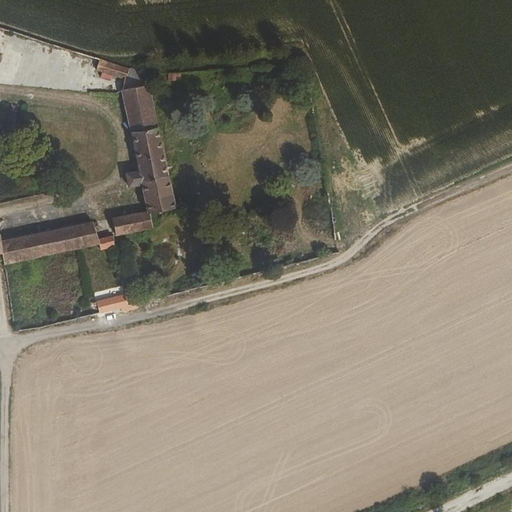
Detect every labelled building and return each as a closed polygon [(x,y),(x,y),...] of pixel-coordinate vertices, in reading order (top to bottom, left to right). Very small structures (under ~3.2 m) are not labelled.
[(38,44),(34,57),(45,60),(49,47),(38,44)] [(14,69),(20,71),(25,55),(19,53),(14,69)] [(88,76),(17,70),(16,89),(90,95),(94,63),(92,63),(88,76)] [(130,74),(98,64),(96,75),(127,85),(130,74)] [(167,80),(181,80),(180,71),(167,72),(167,80)] [(130,74),(127,85),(146,91),(144,79),(130,74)] [(155,134),(146,91),(119,97),(128,139),(155,134)] [(143,215),(106,222),(109,239),(147,232),(144,217),(170,213),(155,134),(128,139),(135,176),(120,179),(123,195),(138,192),(143,215)] [(0,260),(1,265),(92,247),(87,227),(0,244),(0,260)] [(160,296),(141,299),(143,308),(162,305),(160,296)] [(97,319),(123,313),(120,298),(94,303),(97,319)] [(125,318),(136,314),(135,310),(123,313),(125,318)]
